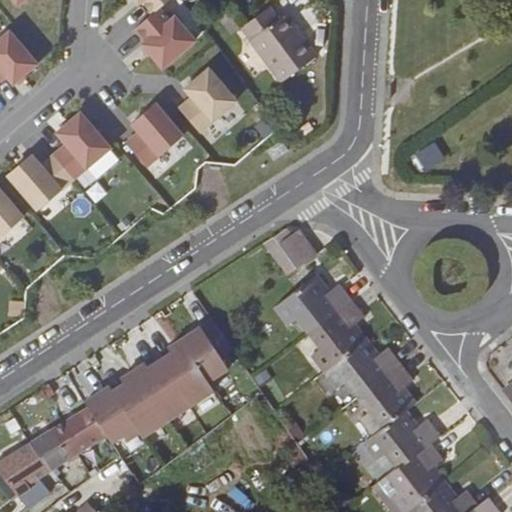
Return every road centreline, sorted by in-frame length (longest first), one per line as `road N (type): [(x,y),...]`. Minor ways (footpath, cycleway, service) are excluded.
road 1 (residential): [(298,186),(0,382)]
road 2 (residential): [(81,0),(76,75),(0,139)]
road 3 (residential): [(374,0),(366,134),(338,155)]
road 4 (residential): [(298,186),(356,230),(405,294)]
road 5 (residential): [(430,231),(382,203),(338,155)]
